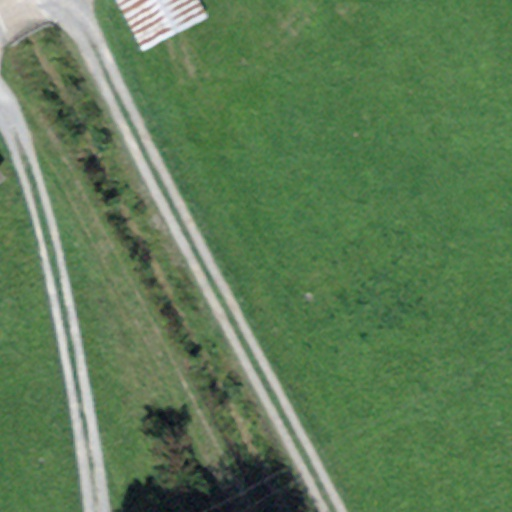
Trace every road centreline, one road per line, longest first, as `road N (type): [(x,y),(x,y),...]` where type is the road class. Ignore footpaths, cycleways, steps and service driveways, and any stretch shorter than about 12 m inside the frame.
road 1 (track): [(334,511),(69,0)]
road 2 (track): [(246,511),(45,146),(13,118)]
road 3 (track): [(93,511),(61,289),(39,196),(0,100)]
